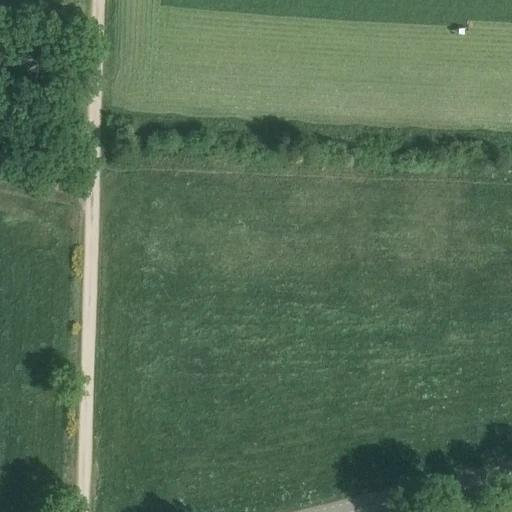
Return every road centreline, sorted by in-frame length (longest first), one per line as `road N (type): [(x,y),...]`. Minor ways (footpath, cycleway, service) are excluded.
road 1 (track): [(82,511),(94,193)]
road 2 (track): [(94,193),(98,0)]
road 3 (unclassified): [(334,511),(511,469)]
